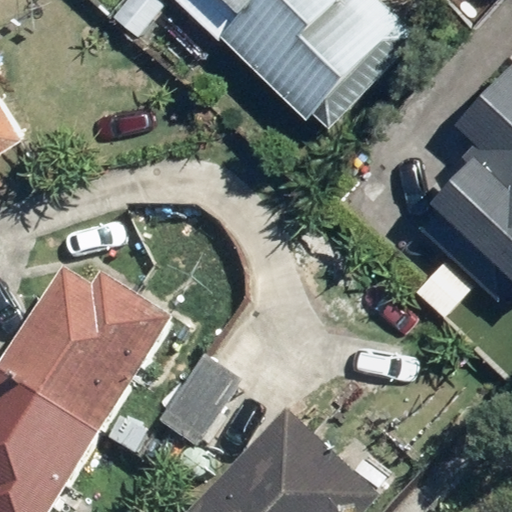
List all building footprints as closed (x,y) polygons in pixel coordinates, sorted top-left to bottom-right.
[(187,0),(332,134),(425,35),(387,0),(187,0)] [(447,205),(426,226),(504,301),(511,292),(511,70),(465,118),(487,140),(473,154),(479,160),(441,199),(447,205)] [(0,158),(29,141),(0,92),(0,158)] [(482,288),(449,259),(419,293),(452,322),(482,288)] [(0,511),(68,511),(182,324),(106,279),(98,291),(68,273),(0,385),(0,511)] [(292,418),(204,511),(376,511),(384,504),(292,418)]
